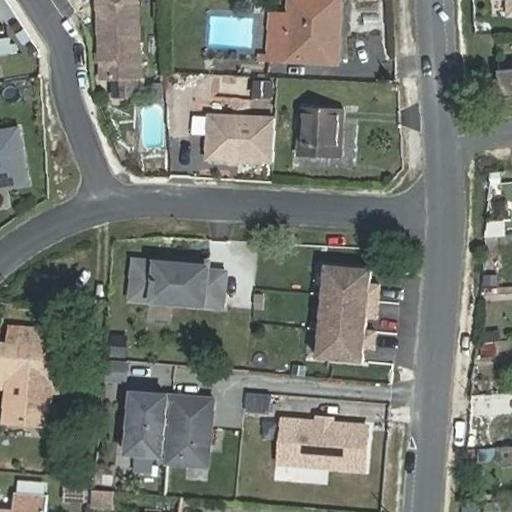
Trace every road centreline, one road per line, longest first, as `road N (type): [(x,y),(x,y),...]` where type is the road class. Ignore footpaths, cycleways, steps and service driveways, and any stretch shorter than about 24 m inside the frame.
road 1 (residential): [(105,192),(447,206)]
road 2 (residential): [(447,206),(423,511)]
road 3 (residential): [(105,192),(67,102),(61,48),(32,0)]
road 4 (residential): [(435,0),(444,133)]
road 5 (residential): [(0,260),(105,192)]
